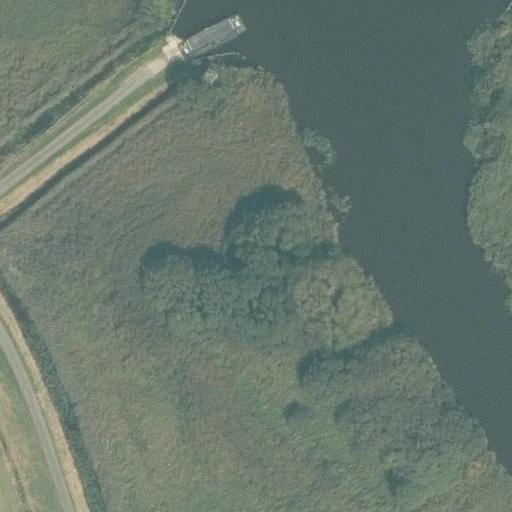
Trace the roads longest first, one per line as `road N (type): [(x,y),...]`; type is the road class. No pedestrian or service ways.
road 1 (unclassified): [(0,190),(186,42)]
road 2 (unclassified): [(68,511),(0,335)]
